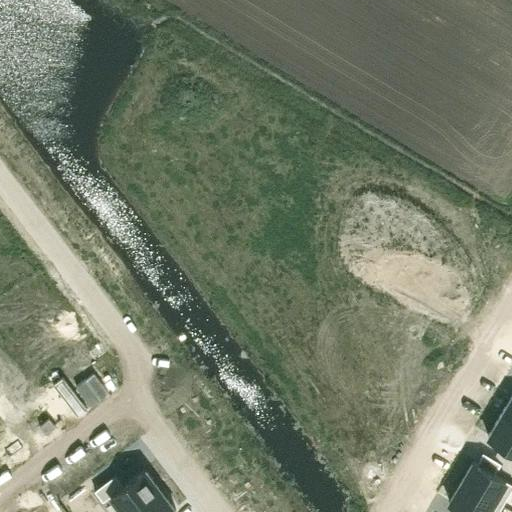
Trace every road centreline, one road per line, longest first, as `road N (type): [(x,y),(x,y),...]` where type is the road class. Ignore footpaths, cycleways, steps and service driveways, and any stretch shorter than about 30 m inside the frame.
road 1 (residential): [(134,395),(137,359),(0,178)]
road 2 (residential): [(511,301),(385,511)]
road 3 (residential): [(134,395),(0,495)]
road 4 (residential): [(218,511),(134,395)]
